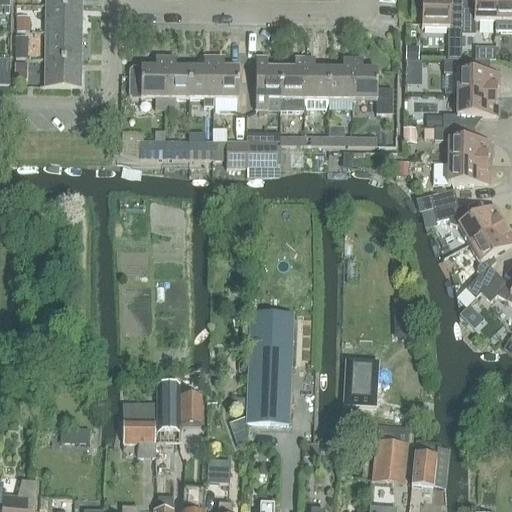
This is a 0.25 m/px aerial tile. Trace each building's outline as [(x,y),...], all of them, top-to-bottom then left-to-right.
[(46,0),(46,8),(81,9),(81,0),(46,0)] [(447,37),(461,37),(461,12),(449,12),(449,0),(421,0),(421,31),(447,32),(447,37)] [(474,24),(495,24),(495,0),(473,0),(473,12),(461,12),(461,37),(474,38),(474,24)] [(511,0),(495,0),(495,24),(495,34),(511,34),(511,0)] [(46,8),(46,35),(81,36),(81,9),(46,8)] [(13,36),(15,57),(35,56),(34,35),(13,36)] [(46,35),(45,62),(81,63),(81,36),(46,35)] [(165,113),(165,102),(166,60),(156,60),(156,71),(133,71),(130,74),(130,86),(133,89),(141,89),(140,102),(155,102),(155,113),(165,113)] [(175,113),(175,102),(189,102),(189,71),(175,71),(175,60),(166,60),(165,102),(165,113),(175,113)] [(189,71),(189,102),(203,102),(203,111),(213,111),(214,60),(204,60),(204,71),(189,71)] [(223,61),(214,60),(213,111),(223,111),(223,103),(238,103),(238,72),(223,72),(223,61)] [(256,72),(255,116),(266,116),(266,103),(280,103),(280,72),(267,72),(267,61),(256,61),(256,72)] [(280,72),(280,103),(280,115),(303,116),(303,103),(304,61),(294,61),(294,72),(280,72)] [(314,61),(304,61),(303,103),(306,114),(325,114),(328,104),(328,73),(314,73),(314,61)] [(81,63),(45,62),(45,90),(80,91),(81,63)] [(352,104),(352,62),(342,62),(342,73),(328,73),(328,104),(352,104)] [(352,104),(376,104),(375,118),(391,118),(391,93),(377,93),(377,73),(362,73),(362,62),(352,62),(352,104)] [(456,77),(456,98),(495,98),(495,90),(498,90),(498,76),(476,76),(476,64),(443,63),(443,77),(456,77)] [(9,77),(0,77),(0,88),(9,88),(9,77)] [(442,119),(442,131),(467,132),(467,120),(497,121),(498,107),(495,107),(495,98),(456,98),(456,119),(442,119)] [(447,145),(447,166),(485,166),(486,158),(488,158),(489,144),(467,144),(467,132),(442,131),(434,132),(433,145),(447,145)] [(278,150),(280,150),(296,150),(296,140),(278,140),(278,150)] [(311,140),(311,150),(328,151),(328,140),(311,140)] [(328,140),(328,151),(344,151),(344,141),(328,140)] [(359,141),(359,151),(375,151),(375,141),(359,141)] [(157,145),(154,145),(139,145),(139,163),(157,163),(157,145)] [(188,164),(189,146),(172,146),(172,164),(188,164)] [(189,146),(188,164),(205,164),(205,146),(189,146)] [(246,173),(246,146),(225,146),(225,172),(246,173)] [(246,146),(246,173),(275,173),(276,147),(246,146)] [(485,166),(447,166),(446,188),(488,189),(488,175),(485,175),(485,166)] [(429,201),(432,214),(456,207),(453,194),(429,201)] [(457,230),(468,248),(502,229),(497,221),(500,220),(493,208),(470,221),(467,216),(459,218),(456,207),(432,214),(435,227),(448,223),(449,228),(455,231),(457,230)] [(474,303),(480,297),(497,279),(489,271),(495,266),(492,260),(511,248),(511,241),(508,235),(506,236),(502,229),(468,248),(479,267),(477,268),(476,275),(479,278),(464,293),(474,303)] [(496,300),(511,308),(511,291),(507,289),(497,279),(480,297),(489,307),(496,300)] [(411,303),(394,304),(394,316),(411,315),(411,303)] [(469,309),(460,318),(474,332),(483,323),(469,309)] [(246,426),(288,428),(292,319),(250,318),(246,426)] [(343,366),(341,413),(373,414),(375,367),(343,366)] [(178,387),(157,387),(157,411),(157,435),(178,435),(178,411),(178,387)] [(201,429),(202,399),(180,399),(179,428),(201,429)] [(122,425),(122,447),(138,447),(138,461),(155,461),(154,425),(122,425)] [(91,433),(76,432),(76,446),(90,447),(91,433)] [(375,445),(371,485),(403,488),(407,448),(375,445)] [(411,489),(433,491),(436,459),(414,457),(411,489)] [(206,487),(229,488),(230,465),(207,464),(206,487)] [(1,511),(35,511),(37,486),(21,484),(16,502),(2,501),(1,511)] [(202,511),(204,493),(184,491),(182,508),(182,511),(202,511)] [(157,511),(172,511),(172,501),(158,501),(157,511)]
